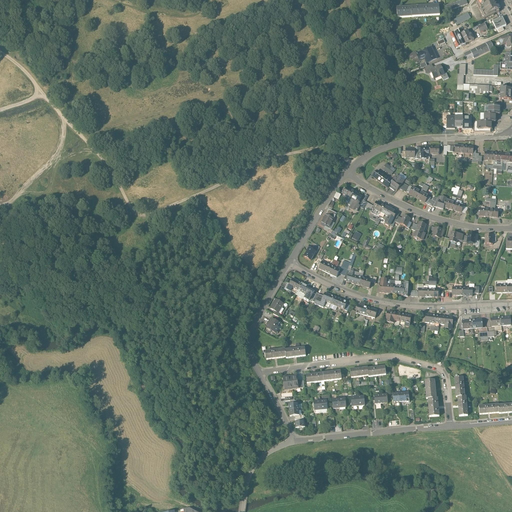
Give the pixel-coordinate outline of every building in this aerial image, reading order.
[(461,0),(445,6),(447,11),(468,4),(466,0),(461,0)] [(493,0),(479,0),(482,4),(481,5),(483,8),(480,10),(485,18),(499,11),(493,0)] [(440,15),(439,5),(425,6),(426,16),(440,15)] [(426,16),(425,6),(411,8),(412,17),(426,16)] [(412,17),(411,8),(397,9),(398,19),(412,17)] [(454,20),(457,25),(471,18),(468,13),(454,20)] [(499,19),(492,22),(496,31),(506,26),(502,18),(499,19)] [(485,24),(478,27),(480,32),(487,29),(485,24)] [(463,39),(460,35),(462,34),(460,30),(454,33),(460,44),(461,46),(465,44),(463,39)] [(460,44),(454,33),(450,35),(456,46),(460,44)] [(471,35),(463,39),(465,44),(472,41),(470,37),(471,37),(471,35)] [(511,37),(508,37),(497,43),(499,48),(505,45),(507,45),(506,49),(511,49),(511,37)] [(493,49),(489,41),(483,44),(487,52),(493,49)] [(487,52),(483,44),(470,51),(473,57),(474,58),(487,52)] [(415,52),(409,55),(411,60),(415,58),(417,62),(425,59),(427,63),(436,59),(430,48),(416,54),(415,52)] [(470,51),(464,54),(467,60),(473,57),(470,51)] [(431,66),(427,68),(424,69),(426,75),(431,73),(430,71),(433,69),(431,66)] [(433,69),(430,71),(431,73),(434,80),(441,77),(443,81),(449,78),(446,74),(444,75),(440,66),(433,69)] [(489,86),(469,85),(469,91),(469,94),(489,95),(489,93),(489,86)] [(511,89),(505,89),(506,88),(501,87),(500,100),(502,100),(511,100),(511,89)] [(488,114),(484,114),(484,122),(491,122),(495,123),(495,115),(488,114)] [(463,118),(455,118),(455,128),(462,128),(463,118)] [(464,148),(455,147),(454,155),(463,155),(464,148)] [(430,148),(420,148),(421,161),(427,161),(427,156),(430,156),(430,148)] [(473,149),(464,148),(463,155),(473,156),(473,152),(473,149)] [(414,150),(406,151),(406,153),(406,159),(415,159),(414,150)] [(494,155),(485,154),(484,162),(493,163),(494,155)] [(503,156),(494,155),(493,163),(503,164),(503,156)] [(511,156),(503,156),(503,164),(511,164),(511,156)] [(503,164),(493,163),(492,175),(497,176),(497,173),(502,173),(503,164)] [(395,171),(387,165),(385,168),(386,169),(393,174),(395,171)] [(384,179),(377,174),(373,179),(380,185),(384,179)] [(392,184),(384,179),(380,185),(387,190),(392,184)] [(401,188),(395,184),(391,189),(397,193),(401,188)] [(420,193),(417,200),(425,205),(428,198),(425,196),(429,189),(424,187),(420,193)] [(456,200),(461,201),(462,192),(459,191),(459,188),(456,187),(455,189),(453,188),(451,195),(457,196),(456,200)] [(354,194),(346,189),(342,196),(345,198),(341,205),(346,208),(347,207),(354,194)] [(420,193),(412,189),(409,196),(417,200),(420,193)] [(354,194),(347,207),(350,208),(349,210),(350,211),(353,212),(354,212),(355,211),(357,212),(359,208),(358,207),(363,198),(354,194)] [(455,205),(446,202),(447,200),(441,198),(440,201),(440,202),(437,210),(443,212),(444,209),(453,212),(455,205)] [(435,204),(429,201),(427,206),(433,209),(433,208),(435,204)] [(385,208),(376,203),(371,214),(379,218),(381,214),(385,208)] [(464,207),(455,205),(453,212),(462,215),(464,207)] [(397,214),(385,208),(381,214),(388,218),(385,225),(385,226),(388,228),(390,227),(397,214)] [(489,211),(480,210),(479,218),(488,219),(489,211)] [(337,216),(329,211),(328,213),(328,214),(329,215),(328,217),(334,221),(337,216)] [(499,212),(489,211),(488,219),(498,220),(499,212)] [(328,217),(326,216),(321,225),(325,228),(329,230),(334,221),(328,217)] [(410,220),(404,217),(402,220),(400,226),(407,229),(410,220)] [(426,226),(419,224),(418,227),(416,232),(416,233),(413,238),(414,239),(414,240),(417,241),(418,240),(423,242),(425,236),(423,235),(426,226)] [(442,232),(435,229),(432,238),(437,240),(439,241),(440,238),(442,232)] [(352,239),(358,241),(361,235),(355,232),(352,239)] [(458,236),(451,234),(449,240),(449,243),(456,245),(458,236)] [(475,236),(468,235),(467,238),(467,245),(474,246),(475,236)] [(492,237),(484,237),(485,246),(493,246),(492,237)] [(445,239),(440,238),(439,241),(437,240),(436,243),(435,246),(443,248),(445,239)] [(312,251),(309,249),(304,258),(310,262),(315,253),(312,251)] [(331,267),(322,263),(319,270),(327,274),(331,267)] [(344,271),(339,269),(338,270),(340,272),(339,275),(345,277),(347,271),(349,267),(346,266),(344,271)] [(338,270),(331,267),(327,274),(337,279),(339,275),(340,272),(338,270)] [(362,279),(353,276),(353,273),(349,272),(347,281),(346,282),(360,287),(362,279)] [(372,282),(362,279),(360,287),(369,289),(372,282)] [(302,285),(293,280),(289,287),(292,289),(298,292),(302,285)] [(395,282),(385,281),(381,280),(380,293),(393,295),(394,294),(394,287),(395,282)] [(314,292),(302,285),(298,292),(306,297),(306,298),(310,300),(313,295),(314,292)] [(506,286),(496,286),(496,294),(506,294),(506,286)] [(404,288),(394,287),(394,294),(400,295),(404,295),(404,293),(404,288),(404,287),(404,288)] [(462,289),(452,288),(452,296),(462,297),(462,289)] [(472,289),(462,289),(462,297),(472,297),(472,294),(472,289)] [(428,290),(418,290),(418,298),(428,298),(428,290)] [(438,290),(428,290),(428,298),(438,298),(438,290)] [(323,297),(316,294),(315,296),(312,303),(315,304),(317,301),(321,302),(322,301),(323,297)] [(334,298),(325,294),(323,297),(322,301),(321,302),(317,301),(315,304),(314,305),(323,309),(323,308),(329,310),(331,305),(334,298)] [(347,304),(334,298),(331,305),(344,311),(347,306),(347,304)] [(283,305),(276,301),(270,309),(275,312),(278,314),(283,305)] [(367,309),(358,306),(355,314),(365,317),(367,309)] [(377,312),(367,309),(365,317),(375,319),(377,312)] [(401,315),(392,313),(390,321),(386,320),(386,323),(394,325),(394,322),(400,323),(401,315)] [(411,317),(401,315),(400,323),(405,324),(404,327),(409,328),(411,317)] [(436,316),(426,315),(425,323),(435,324),(436,316)] [(452,318),(436,316),(435,324),(444,325),(444,329),(448,329),(449,330),(450,330),(451,329),(452,318)] [(510,318),(500,319),(501,327),(511,327),(510,318)] [(500,319),(490,320),(491,328),(501,327),(500,319)] [(280,325),(271,320),(269,324),(268,323),(267,326),(268,326),(266,329),(276,334),(278,330),(278,328),(280,325)] [(482,320),(472,321),(473,330),(483,329),(482,320)] [(472,321),(462,322),(462,330),(473,330),(472,321)] [(304,349),(285,351),(285,350),(265,352),(266,361),(286,358),(286,359),(305,357),(304,349)] [(384,367),(367,369),(367,368),(350,370),(351,379),(368,377),(368,378),(385,375),(384,367)] [(340,372),(305,376),(306,385),(341,380),(340,372)] [(297,377),(283,379),(284,392),(298,390),(297,381),(297,377)] [(464,397),(463,378),(454,379),(456,398),(457,398),(459,417),(467,417),(466,397),(464,397)] [(434,381),(424,382),(426,400),(427,400),(429,418),(439,417),(437,399),(436,399),(434,381)] [(498,405),(478,407),(479,416),(499,414),(499,415),(511,413),(511,404),(498,406),(498,405)]
